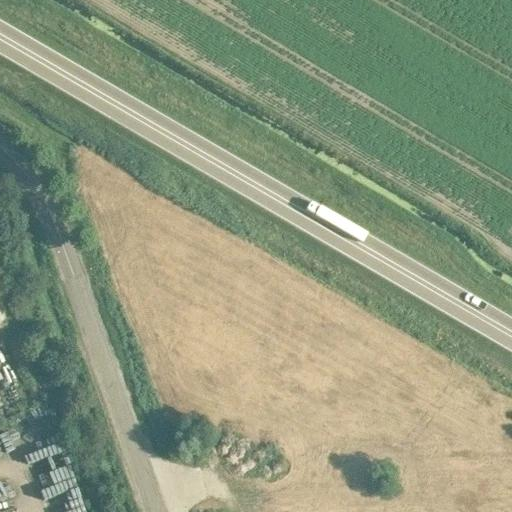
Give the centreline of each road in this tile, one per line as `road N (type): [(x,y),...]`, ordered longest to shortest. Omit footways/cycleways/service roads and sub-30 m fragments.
road 1 (primary): [(511,331),(0,32)]
road 2 (unclassified): [(153,511),(60,247),(21,171)]
